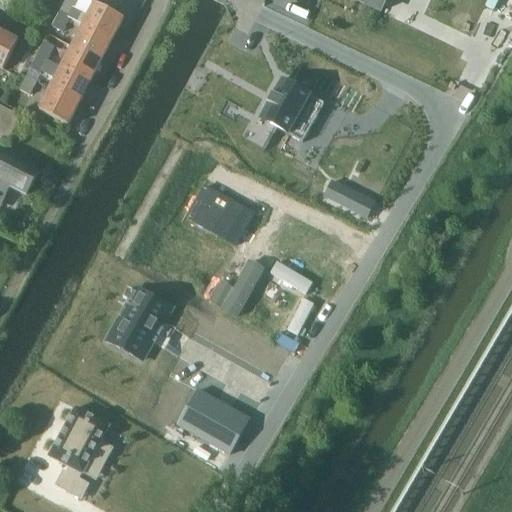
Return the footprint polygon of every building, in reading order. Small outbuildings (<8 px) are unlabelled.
[(66,0),(60,13),(70,19),(75,9),(79,0),(66,0)] [(123,19),(95,5),(84,0),(79,0),(75,9),(70,19),(84,26),(112,41),(123,19)] [(480,0),(478,6),(492,11),(495,0),(480,0)] [(63,32),(70,19),(60,13),(53,27),(63,32)] [(101,62),(112,41),(84,26),(73,47),(101,62)] [(0,69),(3,71),(18,42),(3,34),(0,32),(0,69)] [(44,43),(37,56),(48,61),(55,48),(44,43)] [(73,47),(62,68),(90,83),(101,62),(73,47)] [(79,105),(90,83),(62,68),(48,61),(37,56),(30,70),(40,75),(42,71),(56,78),(50,90),(79,105)] [(30,95),(36,82),(26,77),(19,90),(30,95)] [(303,143),(325,105),(281,81),(260,119),(303,143)] [(39,111),(68,126),(79,105),(50,90),(39,111)] [(21,116),(0,105),(0,137),(8,142),(21,116)] [(0,200),(7,186),(26,196),(38,172),(0,152),(0,200)] [(214,178),(196,211),(204,215),(208,209),(244,229),(259,203),(219,181),(214,178)] [(307,293),(314,281),(279,259),(272,271),(307,293)] [(291,308),(299,294),(271,278),(263,293),(291,308)] [(142,293),(113,346),(148,365),(158,347),(170,325),(177,312),(142,293)] [(300,306),(289,325),(300,331),(311,312),(300,306)] [(261,353),(267,342),(242,328),(236,339),(261,353)] [(227,357),(259,374),(265,363),(233,345),(227,357)] [(261,376),(248,396),(258,403),(271,382),(261,376)] [(198,383),(178,418),(229,448),(250,414),(198,383)] [(76,401),(50,450),(71,461),(68,469),(64,466),(56,480),(80,494),(88,480),(78,474),(82,467),(84,468),(93,452),(104,458),(113,442),(101,436),(110,419),(76,401)]
